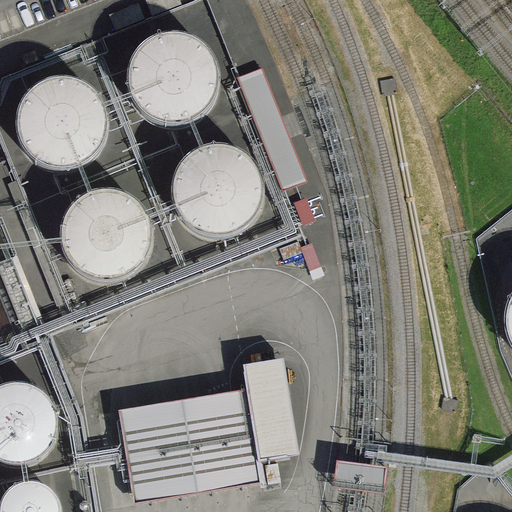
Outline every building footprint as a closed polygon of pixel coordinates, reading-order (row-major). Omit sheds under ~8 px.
[(197,46),(184,43),(173,43),(161,46),(150,53),(143,61),(137,71),(134,82),(134,95),(138,107),(144,118),(153,125),(161,130),(173,134),(187,133),(197,131),(208,124),(217,115),(222,104),(225,92),(225,80),(221,70),(215,60),(207,52),(197,46)] [(267,72),(244,82),(289,195),(312,186),(267,72)] [(382,82),(384,97),(389,96),(393,95),(398,95),(396,80),(382,82)] [(85,91),(72,88),(62,88),(50,91),(39,98),(31,106),(25,116),(23,127),(23,140),(26,153),(33,163),(41,171),(49,175),(62,179),(76,178),(85,176),(96,169),(105,160),(111,149),(114,137),(113,125),(110,115),(104,105),(96,97),(85,91)] [(242,158),(229,155),(218,155),(207,158),(195,165),(188,173),(182,184),(179,195),(179,208),(183,220),(190,230),(198,238),(206,242),(218,246),(232,246),(242,243),(253,237),(262,227),(268,216),(270,204),(270,193),(266,182),(260,172),(252,164),(242,158)] [(128,202),(115,199),(105,199),(93,202),(82,209),(74,217),(68,228),(65,239),(66,252),(69,264),(76,274),(84,282),(92,286),(105,290),(119,290),(128,287),(139,281),(148,271),(154,260),(157,248),(156,237),(153,226),(147,216),(139,208),(128,202)] [(256,396),(131,417),(143,508),(274,489),(270,466),(311,461),(294,365),(254,372),(256,396)] [(52,399),(42,392),(34,389),(23,388),(12,389),(3,393),(0,396),(0,461),(9,467),(18,469),(30,469),(40,467),(49,461),(57,453),(63,443),(65,430),(64,419),(59,407),(52,399)] [(448,400),(445,399),(442,411),(457,414),(459,403),(452,401),(448,400)] [(55,491),(45,487),(34,487),(23,492),(15,499),(10,510),(9,511),(69,511),(69,509),(64,499),(55,491)]
